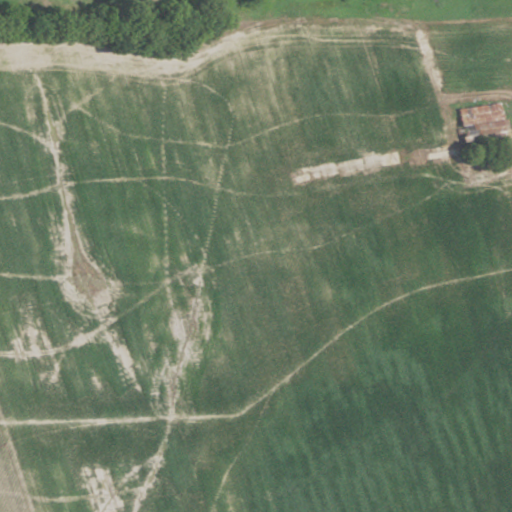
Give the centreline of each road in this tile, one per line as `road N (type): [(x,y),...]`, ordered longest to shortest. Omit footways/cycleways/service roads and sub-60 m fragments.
road 1 (residential): [(511,278),(431,297),(340,340),(222,444),(191,511)]
road 2 (residential): [(331,167),(385,160),(430,132),(511,113)]
